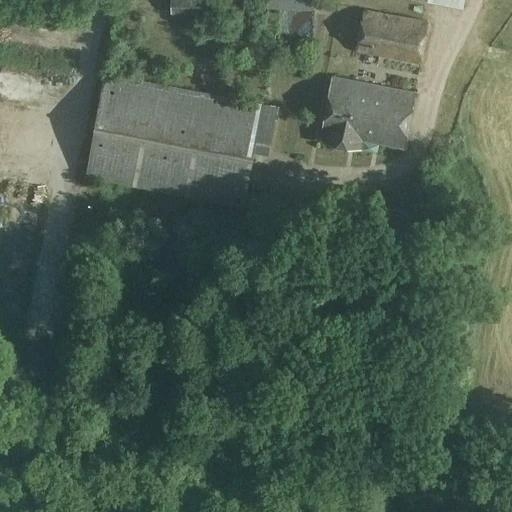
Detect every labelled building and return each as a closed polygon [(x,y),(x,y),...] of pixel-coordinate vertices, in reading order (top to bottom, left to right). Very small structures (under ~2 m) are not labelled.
[(243,0),(171,0),(172,14),(244,13),(243,0)] [(267,0),(268,7),(311,8),(311,0),(267,0)] [(420,0),(463,8),(464,0),(420,0)] [(363,7),(354,51),(423,64),(430,21),(363,7)] [(316,33),(311,42),(325,51),(331,42),(316,33)] [(277,106),(264,103),(105,72),(85,176),(244,207),(256,147),(269,149),(277,106)] [(334,75),(326,115),(365,123),(363,138),(405,147),(406,144),(413,107),(416,91),(372,83),(334,75)] [(326,115),(323,131),(326,131),(324,139),(361,146),(363,138),(365,123),(326,115)]
